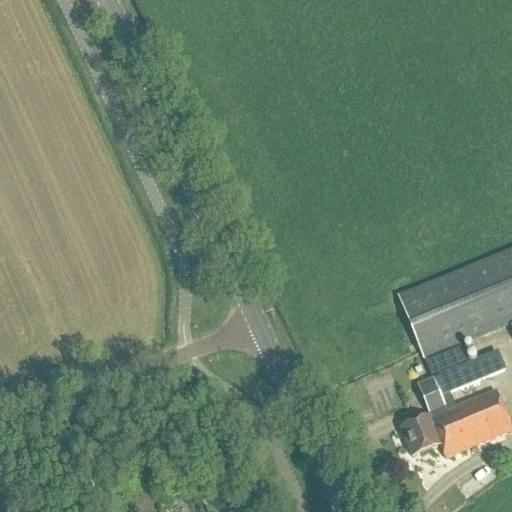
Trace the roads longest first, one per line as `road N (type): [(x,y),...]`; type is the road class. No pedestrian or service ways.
road 1 (primary): [(263,324),(112,0)]
road 2 (unclassified): [(0,431),(263,324)]
road 3 (primary): [(350,511),(263,324)]
